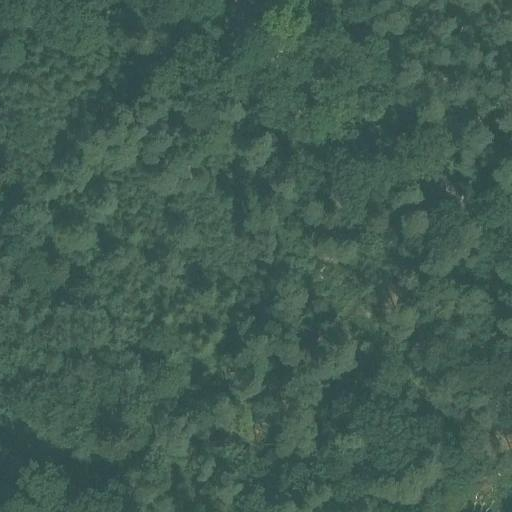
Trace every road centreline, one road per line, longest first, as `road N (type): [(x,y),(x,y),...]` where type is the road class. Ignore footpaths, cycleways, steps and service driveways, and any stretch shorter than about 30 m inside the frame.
road 1 (track): [(220,0),(511,235)]
road 2 (track): [(511,396),(484,365),(470,206)]
